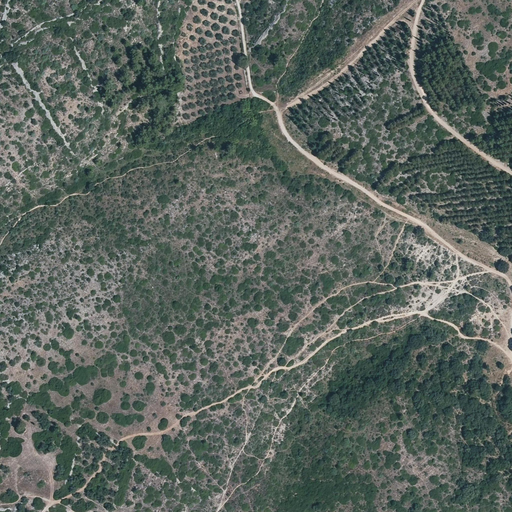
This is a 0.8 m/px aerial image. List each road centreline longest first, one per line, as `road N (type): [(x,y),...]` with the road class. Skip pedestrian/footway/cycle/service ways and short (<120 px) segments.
road 1 (track): [(509,354),(419,312),(349,328),(293,367),(274,369),(158,432),(134,435),(84,489),(51,502)]
road 2 (track): [(511,287),(290,138),(274,105),(253,92),(236,0)]
road 3 (track): [(511,170),(442,119),(420,89),(408,48),(422,0)]
